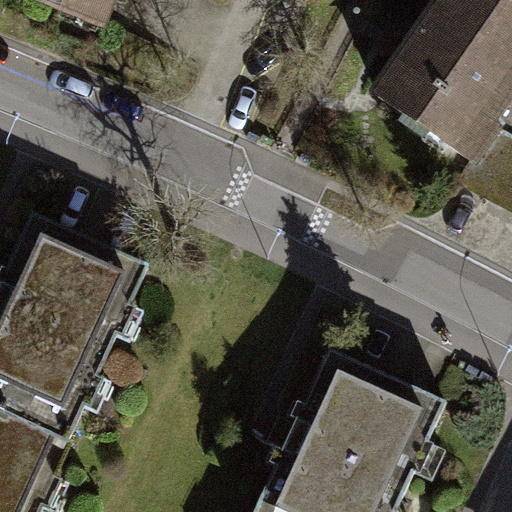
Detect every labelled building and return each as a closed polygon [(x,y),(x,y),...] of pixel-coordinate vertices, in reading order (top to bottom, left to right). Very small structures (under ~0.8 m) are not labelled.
[(48,0),(105,22),(114,0),(48,0)] [(511,0),(442,0),(376,96),(470,162),(496,123),(484,118),(511,73),(511,0)] [(458,180),(511,204),(511,132),(496,123),(470,162),(458,180)] [(0,412),(65,442),(145,268),(32,216),(0,286),(0,412)] [(392,511),(442,404),(329,353),(296,426),(282,420),(271,444),(282,449),(253,511),(392,511)] [(0,511),(39,511),(71,445),(65,442),(0,412),(0,511)]
